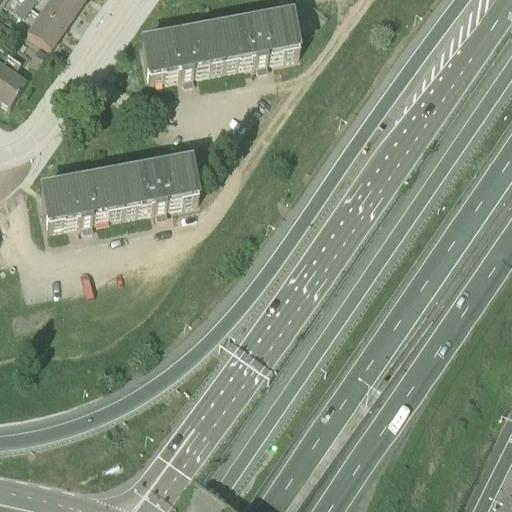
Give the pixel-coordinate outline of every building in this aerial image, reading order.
[(26,0),(22,7),(30,13),(38,3),(33,0),(26,0)] [(77,18),(89,0),(54,0),(53,1),(77,18)] [(40,21),(63,38),(77,18),(53,1),(40,21)] [(14,19),(23,25),(30,13),(22,7),(14,19)] [(308,16),(299,27),(310,37),(320,26),(308,16)] [(63,38),(40,21),(26,41),(49,58),(63,38)] [(254,75),(260,73),(266,72),(265,70),(297,65),(291,27),(216,41),(222,78),(254,73),(254,75)] [(192,84),(222,78),(216,41),(141,54),(148,92),(180,86),(180,88),(185,87),(192,86),(192,84)] [(32,62),(41,69),(46,62),(37,55),(32,62)] [(0,76),(9,64),(0,57),(0,76)] [(28,69),(36,75),(41,69),(32,62),(28,69)] [(9,64),(0,76),(0,109),(9,116),(27,90),(13,81),(20,71),(9,64)] [(153,222),(160,220),(166,219),(165,217),(197,211),(190,173),(115,187),(122,225),(152,219),(153,222)] [(91,230),(122,225),(115,187),(40,201),(47,238),(78,233),(79,235),(85,234),(92,233),(91,230)]
